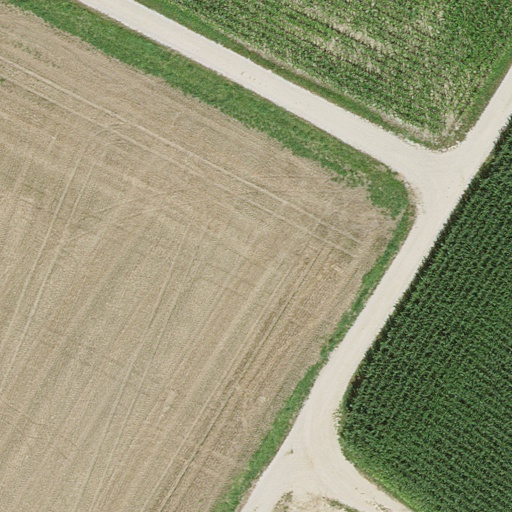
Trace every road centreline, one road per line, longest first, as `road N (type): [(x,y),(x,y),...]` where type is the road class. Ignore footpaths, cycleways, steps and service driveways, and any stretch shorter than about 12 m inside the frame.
road 1 (track): [(270,511),(511,108)]
road 2 (track): [(104,0),(466,183)]
road 3 (track): [(314,440),(414,511)]
